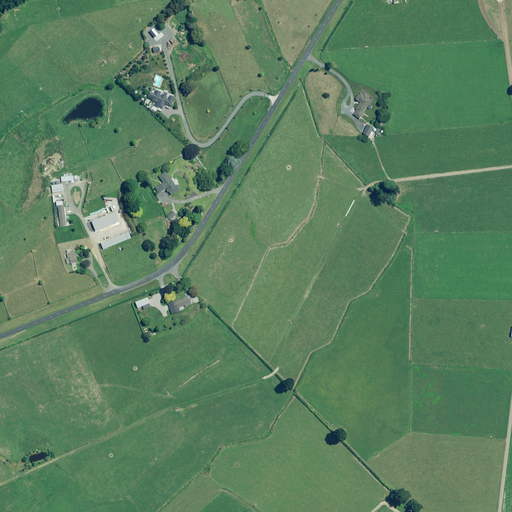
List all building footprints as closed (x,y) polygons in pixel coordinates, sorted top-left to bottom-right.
[(162,32),(157,26),(150,32),(155,38),(162,32)] [(367,108),(369,109),(372,105),(370,103),(372,101),(369,99),(371,96),(362,90),(355,99),(360,103),(355,109),(357,110),(353,115),(359,119),(363,114),(363,113),(367,108)] [(170,96),(157,91),(156,94),(150,92),(148,96),(153,99),(152,101),(158,103),(157,107),(163,109),(165,104),(171,107),(175,97),(171,95),(170,96)] [(373,128),(367,125),(363,134),(368,137),(373,128)] [(171,180),(166,172),(159,177),(163,183),(158,187),(161,192),(167,189),(171,195),(180,189),(177,185),(176,186),(171,180)] [(64,204),(58,205),(60,226),(66,225),(64,204)] [(176,214),(173,211),(167,217),(172,221),(176,217),(174,216),(176,214)] [(76,256),(75,250),(70,251),(70,253),(67,254),(68,258),(69,258),(70,264),(71,263),(72,265),(76,264),(76,263),(78,262),(77,259),(79,259),(78,256),(76,256)] [(193,304),(189,295),(168,304),(172,314),(180,311),(179,308),(184,306),(185,307),(193,304)] [(144,309),(151,307),(149,301),(152,300),(150,296),(135,302),(138,308),(142,306),(144,309)]
